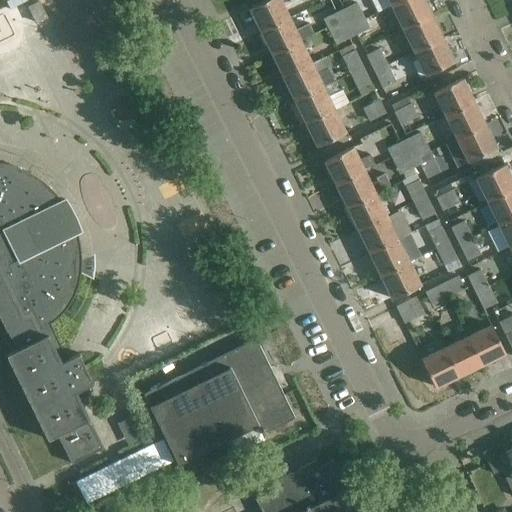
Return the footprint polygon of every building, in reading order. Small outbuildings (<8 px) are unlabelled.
[(261,31),(289,18),(280,0),(265,0),(249,8),(261,31)] [(403,29),(431,15),(423,0),(404,0),(392,6),(403,29)] [(27,6),(36,24),(47,18),(39,1),(27,6)] [(343,19),(348,28),(365,19),(356,2),(339,10),(343,19)] [(326,28),(343,19),(339,10),(336,12),(322,19),(326,28)] [(414,52),(442,38),(431,15),(403,29),(414,52)] [(289,18),(261,31),(272,54),(300,40),(314,34),(308,23),(295,30),(289,18)] [(352,37),(348,28),(343,19),(326,28),(335,46),(352,37)] [(365,19),(348,28),(352,37),(370,28),(365,19)] [(454,62),(442,38),(414,52),(426,75),(454,62)] [(300,40),(272,54),(283,77),(311,63),(300,40)] [(374,72),(388,65),(379,48),(365,55),(374,72)] [(349,73),(363,66),(355,49),(341,56),(349,73)] [(311,63),(283,77),(294,100),(336,79),(322,86),(316,73),(327,68),(322,58),(311,63)] [(374,72),(382,88),(395,81),(388,65),(374,72)] [(363,66),(349,73),(357,90),(371,84),(363,66)] [(445,115),(473,102),(462,78),(433,92),(445,115)] [(336,79),(294,100),(306,123),(334,109),(328,96),(342,90),(336,79)] [(408,97),(390,105),(399,125),(411,119),(417,117),(408,97)] [(385,113),(378,99),(361,108),(369,122),(385,113)] [(484,124),(473,102),(445,115),(456,138),(484,124)] [(334,109),(306,123),(317,146),(346,132),(334,109)] [(445,144),(456,167),(496,148),(484,124),(456,138),(445,144)] [(403,140),(408,149),(413,159),(430,151),(420,132),(403,140)] [(390,157),(408,149),(403,140),(386,148),(390,157)] [(324,161),(336,184),(363,171),(375,165),(370,154),(358,160),(351,147),(324,161)] [(413,159),(408,149),(390,157),(399,175),(417,166),(413,159)] [(433,158),(430,151),(413,159),(417,166),(433,158)] [(0,314),(17,350),(7,355),(8,356),(9,355),(49,437),(48,438),(49,439),(59,434),(72,461),(71,462),(71,463),(72,463),(103,448),(88,418),(79,400),(76,392),(82,389),(94,383),(79,353),(67,359),(66,357),(50,323),(51,322),(53,321),(54,320),(56,319),(57,318),(60,315),(63,312),(65,309),(68,306),(70,303),(73,297),(76,291),(78,285),(79,279),(80,273),(80,272),(80,271),(80,270),(81,262),(81,254),(80,246),(78,239),(76,231),(78,230),(78,232),(80,232),(79,229),(78,229),(76,224),(74,218),(71,212),(68,207),(65,202),(65,201),(64,199),(63,200),(64,201),(62,202),(62,201),(61,201),(61,200),(55,192),(48,184),(40,178),(31,172),(22,168),(12,165),(2,164),(0,163),(0,314)] [(476,178),(487,201),(511,189),(511,180),(504,164),(476,178)] [(363,171),(336,184),(347,207),(374,194),(363,171)] [(413,203),(427,196),(418,179),(404,186),(413,203)] [(459,203),(453,189),(435,198),(441,211),(459,203)] [(511,189),(487,201),(498,224),(511,217),(511,189)] [(374,194),(347,207),(358,230),(385,217),(374,194)] [(435,213),(427,196),(413,203),(421,220),(435,213)] [(369,253),(396,239),(385,217),(358,230),(369,253)] [(511,217),(498,224),(510,247),(511,245),(511,217)] [(458,244),(472,237),(464,220),(450,227),(458,244)] [(426,232),(435,249),(449,242),(440,225),(426,232)] [(458,244),(467,262),(480,255),(472,237),(459,243),(458,244)] [(381,276),(408,262),(396,239),(369,253),(381,276)] [(457,259),(449,242),(435,249),(443,266),(457,259)] [(419,286),(408,262),(381,276),(392,299),(419,286)] [(466,275),(475,292),(489,286),(480,268),(466,275)] [(441,283),(448,297),(465,289),(458,275),(441,283)] [(448,297),(441,283),(424,291),(431,305),(448,297)] [(475,292),(483,310),(497,303),(489,286),(475,292)] [(423,313),(415,297),(395,306),(404,323),(423,313)] [(511,315),(498,322),(505,335),(511,331),(511,315)] [(468,336),(481,364),(505,353),(491,325),(468,336)] [(458,376),(481,364),(468,336),(445,348),(458,376)] [(294,418),(256,339),(143,394),(177,464),(179,463),(177,461),(255,422),(261,434),(294,418)] [(458,376),(445,348),(421,359),(435,387),(458,376)] [(162,439),(75,482),(86,503),(173,461),(162,439)] [(501,470),(511,492),(511,447),(505,451),(511,464),(501,470)] [(357,511),(333,460),(318,467),(315,460),(279,478),(283,485),(255,498),(261,511),(357,511)]
